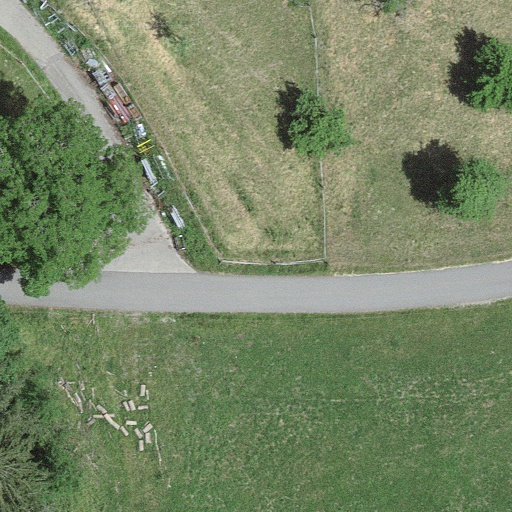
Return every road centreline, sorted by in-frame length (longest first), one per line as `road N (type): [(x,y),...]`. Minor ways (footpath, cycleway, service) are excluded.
road 1 (unclassified): [(0,282),(376,295),(511,276)]
road 2 (track): [(158,288),(137,190),(44,32),(0,1)]
road 3 (track): [(117,511),(72,285)]
